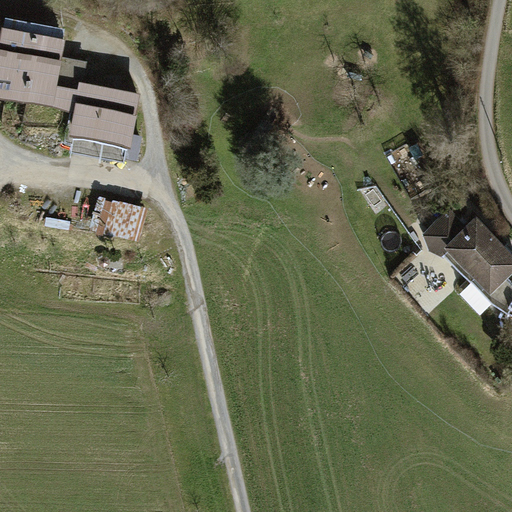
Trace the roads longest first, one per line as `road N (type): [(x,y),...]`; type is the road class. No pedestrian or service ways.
road 1 (track): [(0,21),(50,27),(135,58),(160,152)]
road 2 (residential): [(511,206),(486,138),(502,0)]
road 3 (track): [(168,202),(53,162),(26,156),(0,164)]
